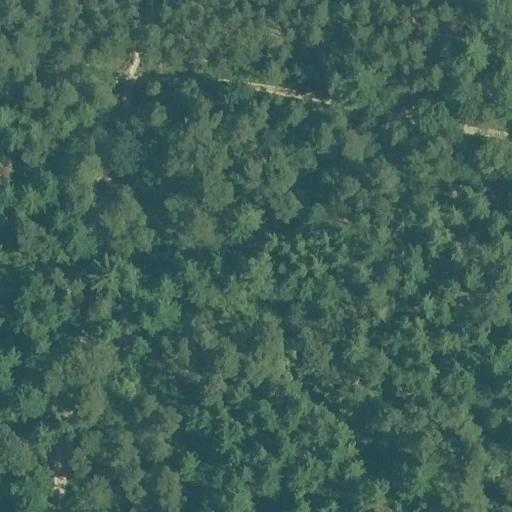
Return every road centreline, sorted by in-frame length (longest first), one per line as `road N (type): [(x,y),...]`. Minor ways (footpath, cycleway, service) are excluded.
road 1 (track): [(511,124),(131,81)]
road 2 (track): [(0,91),(41,81),(131,81)]
